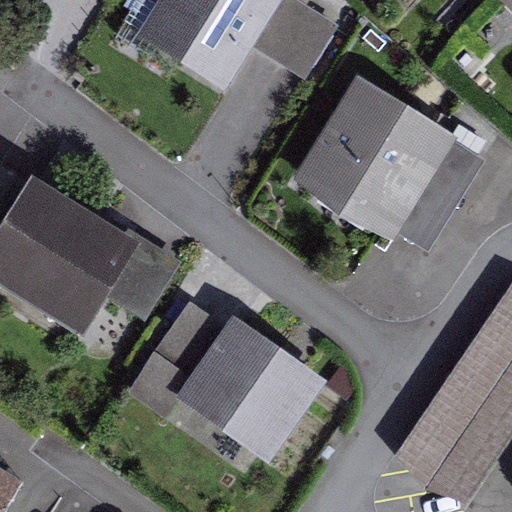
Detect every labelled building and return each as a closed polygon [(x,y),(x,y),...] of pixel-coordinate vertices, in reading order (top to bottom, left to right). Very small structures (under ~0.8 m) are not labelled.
[(346,11),(328,0),(151,0),(134,29),(227,88),(257,41),(307,73),(346,11)] [(459,130),(361,70),(295,176),(393,237),(459,130)] [(155,314),(187,253),(30,170),(0,226),(0,279),(84,323),(104,287),(155,314)] [(470,495),(511,432),(511,300),(402,456),(429,487),(470,495)] [(328,371),(239,311),(184,391),(274,452),(328,371)] [(0,511),(3,511),(24,476),(0,462),(0,511)]
